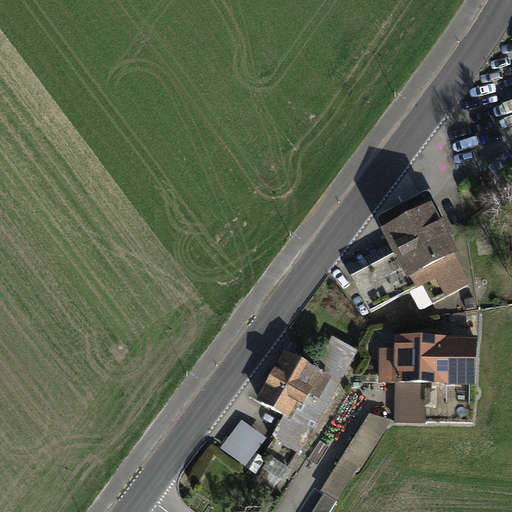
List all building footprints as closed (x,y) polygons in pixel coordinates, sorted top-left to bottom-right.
[(384,235),(386,234),(428,211),(438,228),(444,225),(445,224),(428,191),(376,218),(384,235)] [(428,211),(386,234),(399,257),(354,281),(371,313),(423,285),(433,304),(468,286),(458,267),(459,266),(445,240),(451,237),(444,225),(438,228),(428,211)] [(477,338),(394,337),(394,350),(380,349),(379,385),(396,385),(395,424),(427,424),(427,386),(476,387),(477,338)] [(271,386),(261,404),(288,419),(276,440),(298,453),(326,408),(357,352),(333,338),(314,372),(288,357),(276,376),(269,373),(264,382),(271,386)] [(257,435),(242,424),(224,447),(243,462),(260,441),(257,435)] [(375,440),(360,431),(344,456),(359,465),(375,440)] [(253,455),(246,466),(255,472),(262,460),(253,455)] [(344,456),(323,494),(335,502),(359,465),(344,456)] [(285,472),(270,462),(265,469),(280,479),(285,472)] [(328,511),(335,502),(323,494),(311,511),(328,511)]
